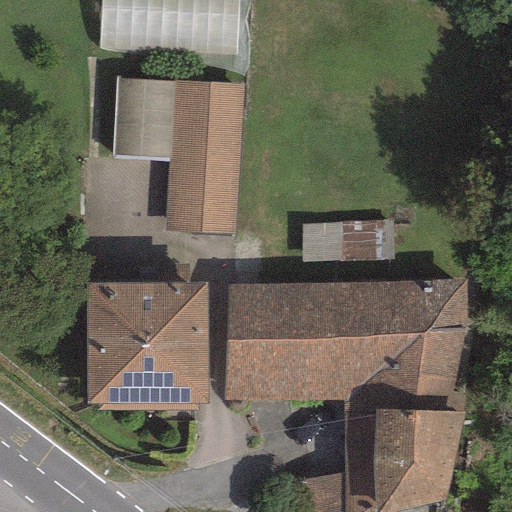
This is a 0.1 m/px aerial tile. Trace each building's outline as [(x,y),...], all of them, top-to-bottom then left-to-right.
[(237,0),(97,0),(95,49),(234,57),(237,0)] [(238,91),(114,82),(108,158),(166,162),(161,229),(228,233),(238,91)] [(393,222),(299,228),(298,286),(392,285),(393,222)] [(298,286),(227,288),(223,401),(342,401),(344,472),(299,484),(306,511),(389,511),(451,503),(478,283),(392,285),(298,286)] [(204,287),(84,285),(82,407),(202,409),(204,287)]
